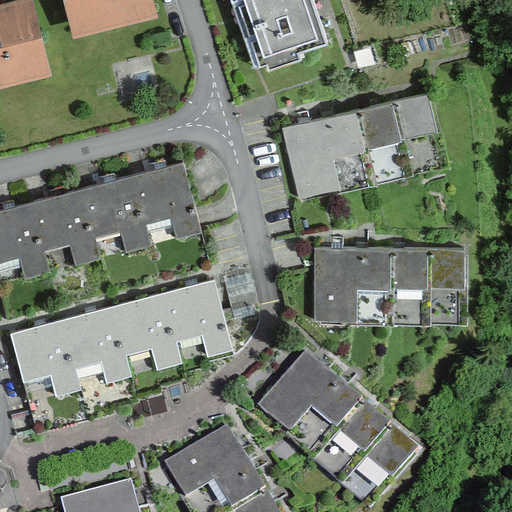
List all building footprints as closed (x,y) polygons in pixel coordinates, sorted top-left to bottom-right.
[(35,0),(33,0),(0,8),(0,85),(53,73),(35,0)] [(57,0),(59,5),(75,1),(82,32),(160,15),(156,0),(57,0)] [(243,0),(263,58),(330,35),(318,0),(243,0)] [(122,58),(123,90),(153,89),(152,57),(122,58)] [(433,96),(398,105),(414,171),(449,162),(433,96)] [(398,105),(360,113),(377,180),(414,171),(398,105)] [(360,113),(286,132),(303,198),(377,180),(360,113)] [(184,167),(136,180),(149,224),(175,216),(181,238),(203,231),(184,167)] [(136,180),(84,194),(96,238),(125,230),(130,250),(154,244),(149,224),(136,180)] [(84,194),(34,207),(46,252),(77,244),(82,261),(100,256),(96,238),(84,194)] [(34,207),(0,215),(0,262),(22,256),(28,277),(51,271),(46,252),(34,207)] [(398,251),(322,252),(322,320),(398,321),(398,251)] [(437,251),(398,251),(398,321),(437,321),(437,251)] [(469,251),(437,251),(437,321),(470,320),(469,251)] [(214,282),(167,297),(183,345),(210,337),(217,359),(237,352),(214,282)] [(167,297),(116,310),(129,354),(156,346),(162,367),(186,360),(183,345),(167,297)] [(116,310),(66,324),(79,370),(108,362),(114,384),(136,378),(129,354),(116,310)] [(66,324),(14,338),(26,382),(54,374),(60,395),(83,388),(79,370),(66,324)] [(314,356),(268,408),(319,455),(366,402),(314,356)] [(398,428),(366,402),(319,455),(316,458),(348,487),(398,428)] [(426,452),(398,428),(348,487),(377,511),(426,452)] [(234,431),(170,470),(196,511),(235,511),(272,491),(234,431)] [(144,511),(137,485),(68,505),(69,511),(144,511)] [(284,511),(272,491),(235,511),(284,511)]
